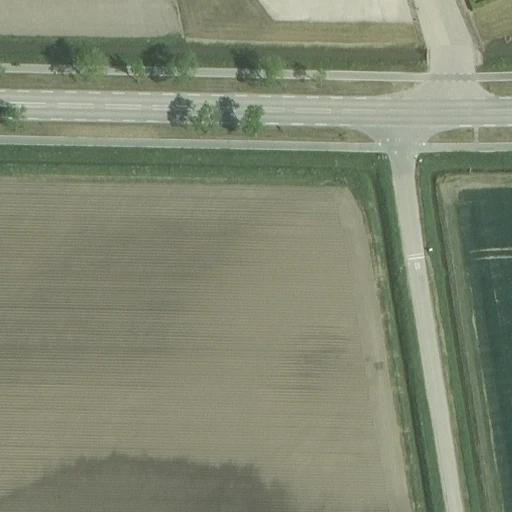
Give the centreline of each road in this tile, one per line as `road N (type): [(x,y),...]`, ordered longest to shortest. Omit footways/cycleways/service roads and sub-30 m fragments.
road 1 (unclassified): [(456,511),(391,107)]
road 2 (primary): [(391,107),(0,104)]
road 3 (primary): [(511,104),(391,107)]
